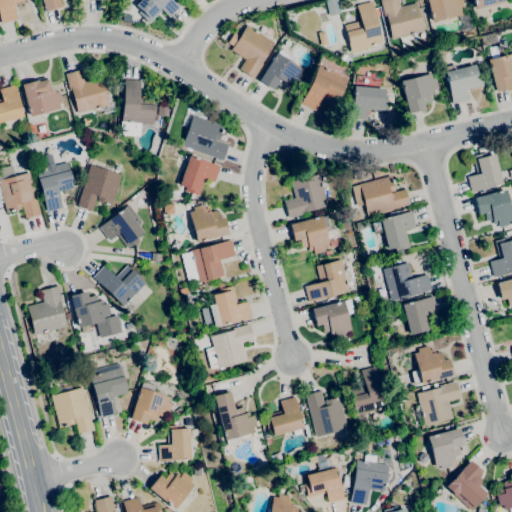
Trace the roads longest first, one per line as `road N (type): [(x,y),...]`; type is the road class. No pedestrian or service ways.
road 1 (residential): [(177,70),(269,134),(353,151),(428,146),(511,126)]
road 2 (residential): [(428,146),(500,441)]
road 3 (residential): [(269,134),(257,187),(293,359)]
road 4 (residential): [(0,56),(85,38),(140,48),(177,70)]
